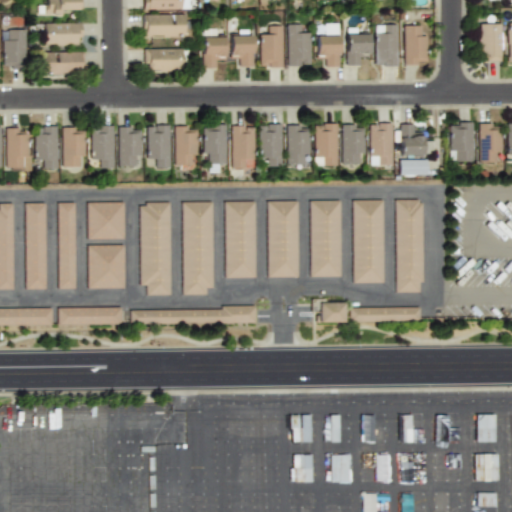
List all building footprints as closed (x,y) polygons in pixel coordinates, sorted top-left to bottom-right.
[(43,0),(43,14),(80,14),(80,0),(43,0)] [(142,0),(142,8),(188,8),(188,0),(142,0)] [(140,13),(140,36),(183,36),(183,13),(140,13)] [(41,44),(80,44),(80,22),(41,22),(41,44)] [(498,22),(476,22),(476,61),(498,61),(498,22)] [(284,65),(307,65),(307,33),(296,33),(296,23),(284,23),(284,65)] [(323,23),(323,33),(313,33),(314,57),(323,56),(324,66),(337,66),(336,23),(323,23)] [(395,66),(395,23),(383,23),(383,34),(371,34),(371,66),(395,66)] [(279,25),(266,25),(266,34),(257,34),(257,67),(279,67),(279,25)] [(424,25),(401,25),(401,64),(424,64),(424,25)] [(23,28),(0,28),(0,67),(23,67),(23,28)] [(199,68),(211,68),(211,57),(222,57),(222,35),(213,35),(213,28),(199,28),(199,68)] [(366,55),(366,28),(342,28),(342,65),(354,65),(354,55),(366,55)] [(249,66),(249,34),(227,34),(227,56),(238,56),(238,66),(249,66)] [(179,48),(142,48),(142,70),(179,70),(179,48)] [(81,75),(81,50),(40,50),(40,75),(81,75)] [(511,120),(504,120),(503,153),(511,153),(511,120)] [(446,162),(469,162),(469,121),(446,121),(446,162)] [(311,164),(334,164),(334,122),(311,122),(311,164)] [(365,164),(389,164),(389,122),(365,122),(365,164)] [(475,162),(499,162),(499,131),(488,131),(488,122),(475,122),(475,162)] [(279,123),(255,123),(255,156),(266,156),(266,165),(279,165),(279,123)] [(362,123),(339,123),(339,163),(354,163),(354,153),(362,153),(362,123)] [(396,155),(428,155),(428,135),(417,135),(417,123),(396,123),(396,155)] [(143,157),(155,157),(155,167),(167,167),(167,124),(143,124),(143,157)] [(223,124),(200,124),(200,163),(223,163),(223,124)] [(307,164),(307,129),(305,129),(305,124),(284,124),(284,164),(307,164)] [(88,164),(95,164),(95,166),(110,166),(110,125),(88,125),(88,164)] [(195,164),(195,125),(172,125),(172,164),(195,164)] [(252,125),(228,125),(228,169),(252,169),(252,125)] [(55,126),(55,169),(41,169),(41,160),(32,160),(32,128),(41,127),(41,130),(42,130),(42,126),(55,126)] [(138,126),(115,126),(115,166),(138,166),(138,126)] [(77,165),(60,165),(59,127),(73,127),(73,130),(82,130),(83,156),(77,156),(77,165)] [(21,167),(4,167),(3,128),(17,128),(17,131),(26,131),(26,156),(21,156),(21,167)] [(424,158),(395,158),(395,175),(424,175),(424,158)] [(392,199),(393,292),(417,292),(417,282),(420,282),(419,202),(416,202),(416,199),(392,199)] [(264,201),(294,200),(295,276),(265,276),(264,201)] [(307,200),(337,200),(337,276),(307,276),(307,200)] [(350,282),(380,282),(380,200),(350,200),(350,282)] [(181,294),(180,202),(209,201),(210,287),(204,287),(204,294),(181,294)] [(253,277),(252,201),(222,201),(223,277),(253,277)] [(43,202),(44,288),(23,288),(23,203),(43,202)] [(72,202),(73,288),(56,288),(55,202),(72,202)] [(122,238),(85,238),(84,202),(121,202),(122,238)] [(167,202),(168,294),(144,294),(144,285),(138,285),(137,205),(143,205),(143,202),(167,202)] [(0,288),(11,288),(10,203),(0,203),(0,288)] [(86,288),(122,287),(121,244),(85,245),(86,288)] [(341,322),(340,301),(309,301),(309,312),(315,312),(316,322),(341,322)] [(0,325),(49,325),(49,307),(0,307),(0,325)] [(118,307),(55,308),(55,325),(119,324),(118,307)] [(416,307),(347,308),(347,321),(416,321),(416,307)] [(128,309),(128,324),(253,322),(252,308),(128,309)] [(410,441),(409,414),(394,414),(395,442),(410,441)] [(473,441),(492,441),(491,414),(473,414),(473,441)] [(289,482),(301,481),(301,483),(315,483),(314,453),(308,454),(307,415),(287,415),(289,482)] [(328,482),(347,482),(346,454),(337,455),(336,415),(327,415),(328,482)] [(372,441),(372,415),(359,415),(360,441),(372,441)] [(432,415),(432,442),(445,441),(445,415),(432,415)] [(494,481),(495,454),(472,454),(472,481),(494,481)] [(373,455),(374,481),(386,480),(385,455),(373,455)] [(373,511),(374,493),(361,493),(361,511),(373,511)] [(474,506),(491,506),(491,494),(474,494),(474,506)]
